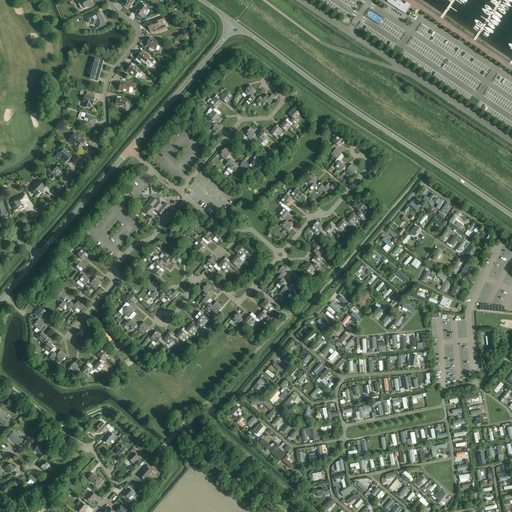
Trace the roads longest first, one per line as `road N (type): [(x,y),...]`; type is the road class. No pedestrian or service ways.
road 1 (residential): [(511,216),(235,23)]
road 2 (residential): [(511,141),(297,0)]
road 3 (residential): [(0,301),(130,148)]
road 4 (unclassified): [(179,191),(241,119),(268,118),(285,97),(268,82)]
road 5 (unclassified): [(78,324),(123,258),(186,198)]
road 6 (residential): [(130,148),(235,23)]
road 7 (unclassified): [(280,254),(369,165),(357,150)]
road 8 (unclassified): [(163,318),(205,274),(237,302),(253,284)]
